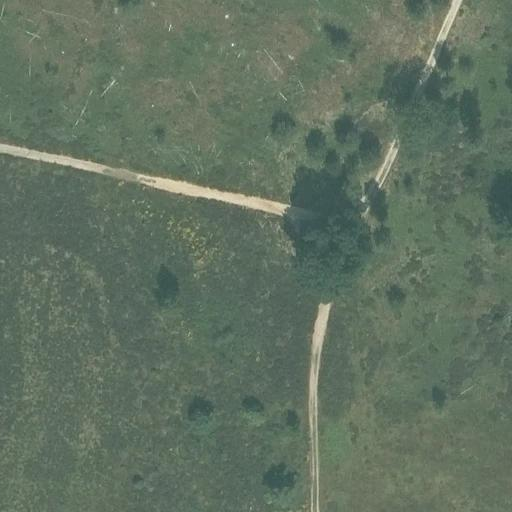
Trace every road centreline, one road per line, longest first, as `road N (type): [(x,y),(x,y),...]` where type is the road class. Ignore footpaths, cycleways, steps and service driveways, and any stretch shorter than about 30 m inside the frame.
road 1 (track): [(358,227),(0,151)]
road 2 (track): [(358,227),(459,0)]
